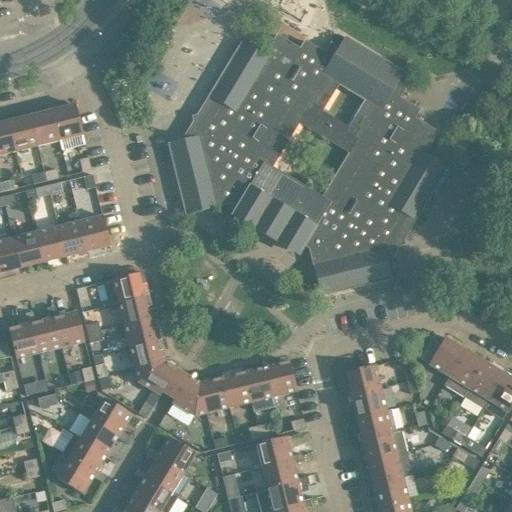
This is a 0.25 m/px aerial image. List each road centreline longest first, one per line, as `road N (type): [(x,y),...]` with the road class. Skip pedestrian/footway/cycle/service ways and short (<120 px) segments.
road 1 (residential): [(511,350),(455,317),(319,349),(341,511)]
road 2 (residential): [(0,302),(70,271),(138,254),(92,82)]
